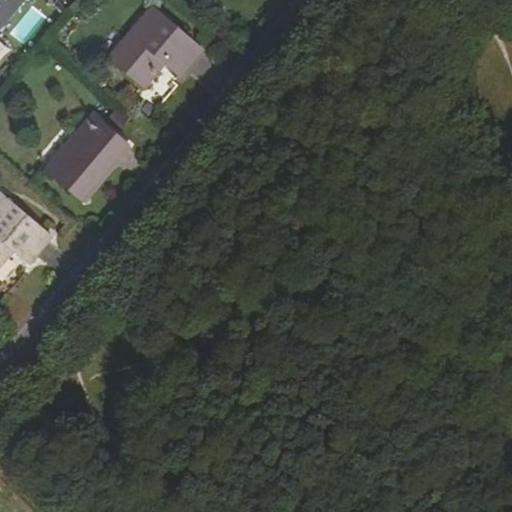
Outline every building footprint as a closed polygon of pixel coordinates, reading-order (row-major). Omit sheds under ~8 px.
[(0,0),(0,28),(24,0),(0,0)] [(141,83),(150,73),(153,76),(165,62),(181,75),(203,48),(153,5),(109,57),(141,83)] [(144,86),(153,76),(150,73),(141,83),(144,86)] [(47,168),(79,195),(109,160),(113,162),(129,143),(94,113),(47,168)] [(113,162),(109,160),(79,195),(82,199),(113,162)] [(0,194),(0,262),(2,263),(14,249),(30,262),(53,235),(2,193),(0,194)]
